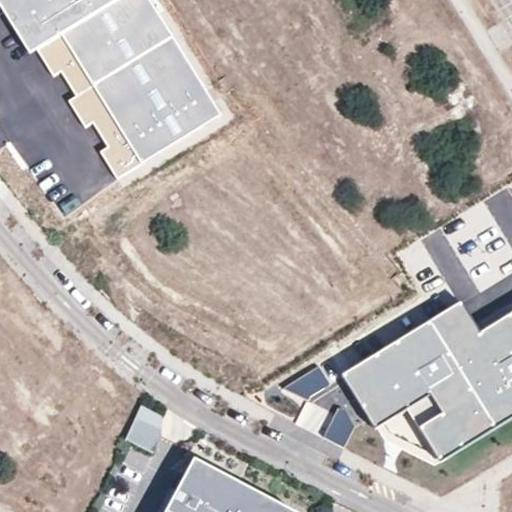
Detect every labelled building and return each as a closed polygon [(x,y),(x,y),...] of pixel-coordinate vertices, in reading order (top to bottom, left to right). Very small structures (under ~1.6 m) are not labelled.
[(117,179),(221,114),(150,0),(0,0),(0,5),(29,52),(36,48),(53,76),(61,71),(77,96),(68,101),(85,127),(93,122),(108,146),(100,151),(117,179)] [(324,257),(247,139),(160,191),(262,348),(375,280),(344,245),(324,257)] [(511,193),(495,204),(511,230),(511,193)] [(511,258),(478,206),(430,236),(474,305),(511,280),(511,258)] [(460,302),(341,377),(374,430),(406,409),(439,462),(511,416),(511,312),(479,333),(460,302)] [(126,441),(153,449),(164,413),(137,404),(126,441)] [(164,511),(297,511),(299,510),(194,456),(178,487),(164,511)] [(172,484),(157,511),(164,511),(178,487),(172,484)]
